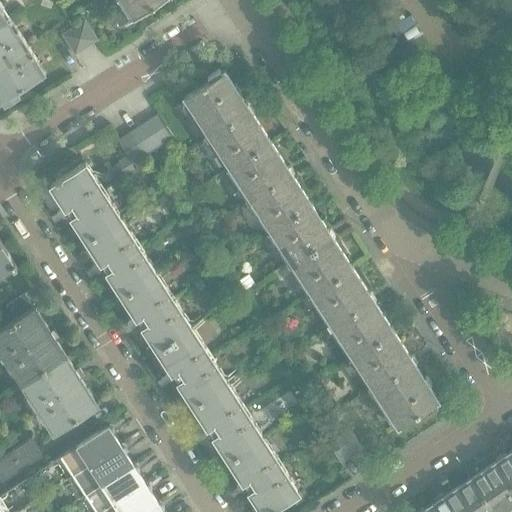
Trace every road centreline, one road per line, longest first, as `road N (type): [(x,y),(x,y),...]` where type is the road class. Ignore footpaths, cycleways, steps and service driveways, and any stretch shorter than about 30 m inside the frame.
road 1 (residential): [(0,182),(207,511)]
road 2 (residential): [(0,153),(234,6)]
road 3 (residential): [(390,229),(234,6)]
road 4 (residential): [(390,229),(504,409)]
road 5 (residential): [(347,511),(504,409)]
road 6 (residential): [(511,278),(390,229)]
